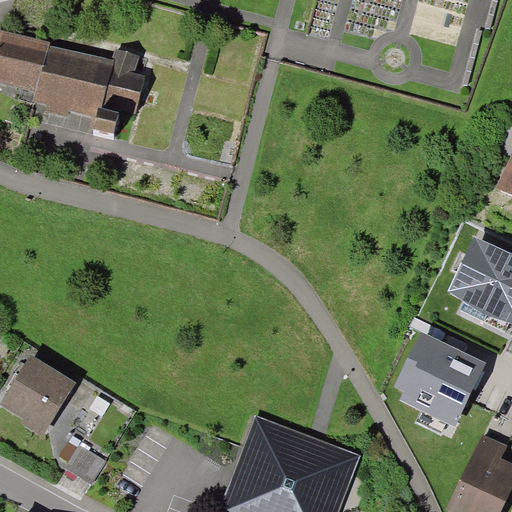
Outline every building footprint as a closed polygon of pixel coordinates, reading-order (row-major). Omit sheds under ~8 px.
[(0,82),(37,92),(50,45),(50,42),(0,29),(0,82)] [(112,59),(50,45),(37,92),(34,103),(47,106),(46,112),(58,115),(68,117),(69,110),(93,117),(91,128),(114,134),(119,109),(134,113),(145,76),(135,73),(139,56),(115,49),(112,59)] [(511,117),(510,117),(495,149),(511,156),(511,153),(511,117)] [(511,192),(511,153),(511,156),(497,185),(511,192)] [(511,254),(475,236),(448,290),(464,301),(482,312),(510,322),(511,322),(511,254)] [(464,301),(460,309),(505,331),(510,322),(482,312),(464,301)] [(485,363),(420,332),(394,386),(404,391),(400,400),(420,410),(446,422),(455,426),(485,363)] [(11,386),(0,403),(0,404),(24,420),(22,423),(43,437),(77,383),(32,354),(18,375),(11,386)] [(11,386),(18,375),(16,373),(9,384),(11,386)] [(440,434),(446,422),(420,410),(415,423),(440,434)] [(315,438),(256,416),(250,430),(219,511),(337,511),(340,506),(359,455),(315,438)] [(483,434),(446,509),(453,511),(500,511),(511,489),(511,463),(501,458),(507,445),(483,434)] [(68,440),(59,455),(68,462),(65,468),(68,470),(77,475),(91,485),(106,461),(80,445),(79,447),(68,440)] [(74,479),(77,475),(68,470),(65,474),(74,479)]
